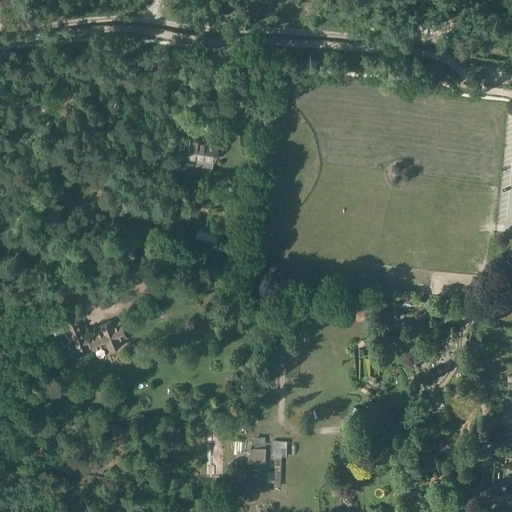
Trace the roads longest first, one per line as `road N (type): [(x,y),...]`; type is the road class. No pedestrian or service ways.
road 1 (track): [(511,93),(478,88),(434,55),(113,29),(0,42)]
road 2 (unknown): [(40,43),(48,192),(74,234),(120,257),(120,291),(109,306)]
